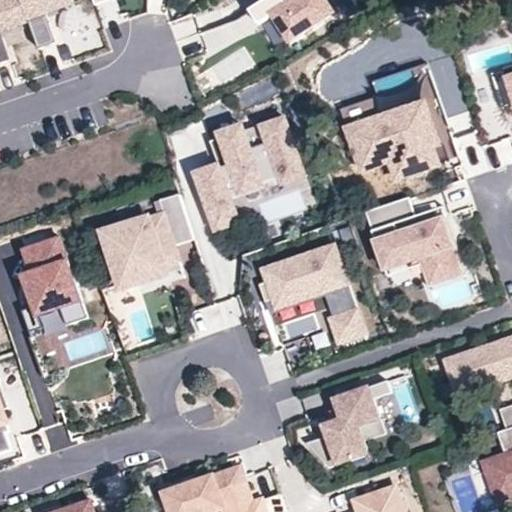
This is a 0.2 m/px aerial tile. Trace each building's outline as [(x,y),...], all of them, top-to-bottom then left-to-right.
[(5,8),(0,9),(0,72),(17,67),(7,39),(37,29),(26,0),(15,0),(4,4),(5,8)] [(26,0),(37,29),(47,58),(65,51),(54,20),(80,11),(75,0),(26,0)] [(93,0),(97,8),(117,1),(116,0),(93,0)] [(280,20),(296,44),(342,15),(331,0),(280,0),(272,5),(256,15),(265,29),(280,20)] [(511,108),(511,87),(507,70),(493,74),(504,111),(511,108)] [(272,80),(237,92),(243,109),(278,97),(272,80)] [(442,150),(425,101),(345,128),(362,179),(396,167),(402,185),(443,171),(437,152),(442,150)] [(220,168),(198,175),(212,216),(235,208),(229,191),(238,188),(241,195),(265,187),(264,184),(281,178),(283,185),(307,177),(288,121),(264,129),(270,145),(253,151),(246,131),(212,143),(220,168)] [(469,175),(495,162),(480,131),(453,144),(469,175)] [(197,244),(183,201),(166,207),(170,220),(151,226),(149,220),(98,237),(119,299),(173,282),(170,272),(186,267),(180,249),(197,244)] [(421,231),(411,201),(367,216),(387,273),(422,261),(429,282),(462,271),(449,233),(404,248),(401,238),(421,231)] [(235,208),(212,216),(217,230),(240,223),(235,208)] [(462,271),(429,282),(431,289),(469,276),(454,231),(449,233),(462,271)] [(61,239),(25,251),(36,282),(28,285),(34,303),(23,307),(32,333),(44,329),(39,317),(61,309),(67,326),(88,319),(61,239)] [(370,338),(338,247),(267,271),(272,285),(264,287),(270,305),(278,302),(281,312),(329,295),(330,300),(337,320),(333,321),(342,348),(370,338)] [(281,312),(278,302),(270,305),(275,319),(330,300),(329,295),(281,312)] [(242,301),(196,309),(200,333),(246,325),(242,301)] [(510,430),(511,429),(511,339),(448,361),(458,391),(511,372),(511,408),(503,411),(510,430)] [(410,388),(406,376),(388,382),(392,393),(410,388)] [(0,455),(13,451),(7,434),(11,433),(4,412),(0,401),(0,387),(0,381),(0,379),(0,455)] [(10,410),(0,381),(0,387),(0,401),(4,412),(10,410)] [(392,393),(388,382),(336,400),(340,412),(345,410),(348,418),(325,426),(338,465),(368,455),(364,441),(386,434),(374,400),(392,393)] [(511,429),(510,430),(511,433),(506,435),(511,452),(511,453),(486,462),(499,501),(511,497),(511,429)] [(286,511),(280,494),(253,504),(246,484),(240,486),(234,471),(166,494),(172,511),(216,511),(224,509),(225,511),(286,511)] [(358,511),(408,511),(400,488),(356,504),(358,511)] [(95,511),(92,503),(64,511),(95,511)]
